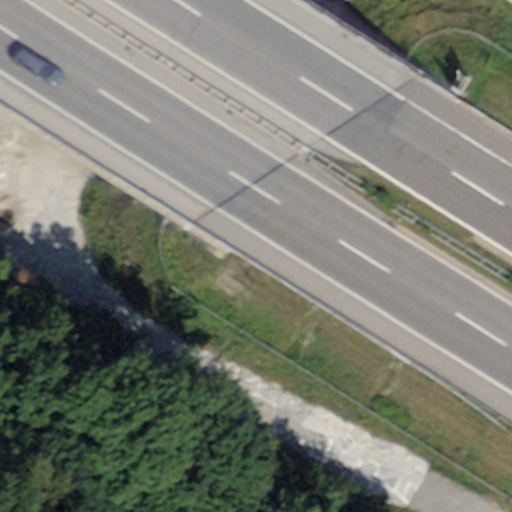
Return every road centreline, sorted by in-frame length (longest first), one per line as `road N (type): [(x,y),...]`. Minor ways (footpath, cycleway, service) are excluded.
road 1 (motorway): [(0,29),(511,350)]
road 2 (motorway): [(511,210),(174,0)]
road 3 (track): [(265,0),(67,175),(49,229),(67,272)]
